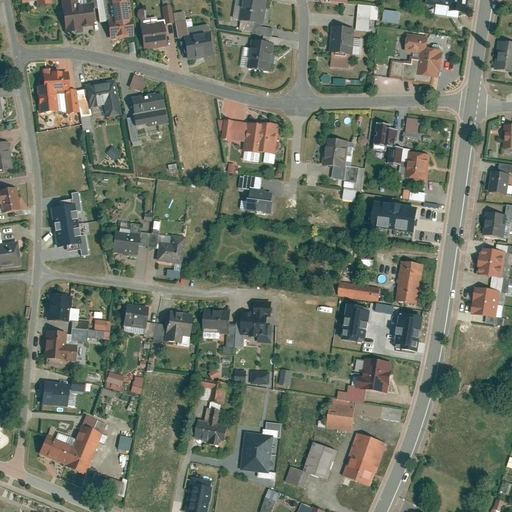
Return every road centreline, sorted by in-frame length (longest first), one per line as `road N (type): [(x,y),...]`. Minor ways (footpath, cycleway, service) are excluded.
road 1 (secondary): [(380,511),(428,378),(473,103)]
road 2 (residential): [(300,106),(76,54),(17,56)]
road 3 (residential): [(17,56),(36,190),(36,273)]
road 4 (residential): [(36,273),(238,294)]
road 5 (residential): [(35,278),(12,471)]
road 6 (residential): [(473,103),(300,106)]
